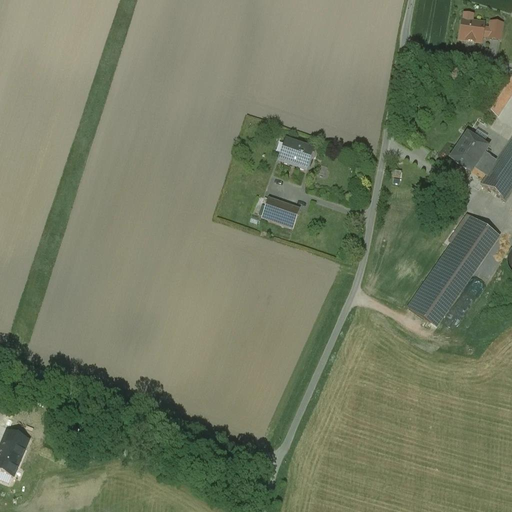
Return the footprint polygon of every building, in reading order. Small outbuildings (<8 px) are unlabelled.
[(462,22),(459,42),(480,45),(481,38),(488,39),(490,31),(482,30),(483,26),(471,24),(462,22)] [(488,41),(499,42),(502,26),(490,24),(490,31),(488,39),(488,41)] [(511,80),(505,76),(483,110),(495,119),(511,93),(511,80)] [(486,149),(466,136),(466,137),(468,138),(457,154),(455,152),(449,160),(470,174),(475,166),(483,154),(486,149)] [(511,139),(498,160),(511,169),(511,139)] [(311,152),(285,143),(278,163),(304,173),(311,152)] [(496,163),(483,154),(475,166),(488,174),(491,169),(492,169),(496,163)] [(511,192),(511,169),(498,160),(496,163),(492,169),(491,169),(488,174),(485,178),(486,179),(481,187),(505,203),(511,192)] [(299,211),(267,201),(260,221),(292,231),(299,211)] [(492,235),(466,218),(454,236),(457,238),(407,311),(429,326),(492,235)] [(492,235),(429,326),(437,331),(454,307),(499,240),(492,235)] [(7,433),(0,449),(0,473),(12,478),(27,442),(7,433)]
